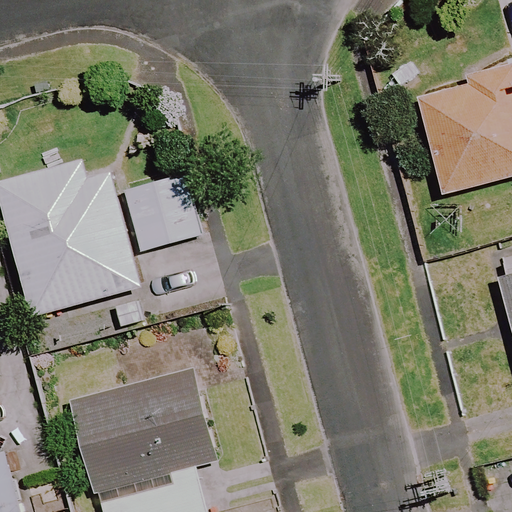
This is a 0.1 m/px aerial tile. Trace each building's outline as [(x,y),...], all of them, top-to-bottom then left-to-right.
[(511,67),(413,99),(444,201),(511,180),(511,67)] [(92,156),(6,179),(41,312),(148,283),(116,165),(96,171),(92,156)] [(204,236),(190,174),(132,187),(146,249),(204,236)] [(511,274),(495,279),(511,342),(511,274)] [(217,466),(192,376),(70,410),(98,511),(207,511),(197,471),(217,466)] [(0,511),(17,511),(4,459),(0,460),(0,511)]
